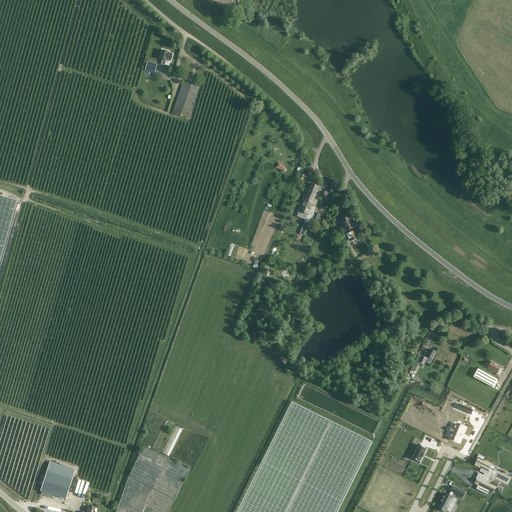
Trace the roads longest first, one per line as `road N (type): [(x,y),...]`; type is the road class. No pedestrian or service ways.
road 1 (tertiary): [(511,307),(391,218),(303,105),(169,0)]
road 2 (unclassified): [(0,288),(78,0)]
road 3 (track): [(318,153),(276,104),(186,35)]
